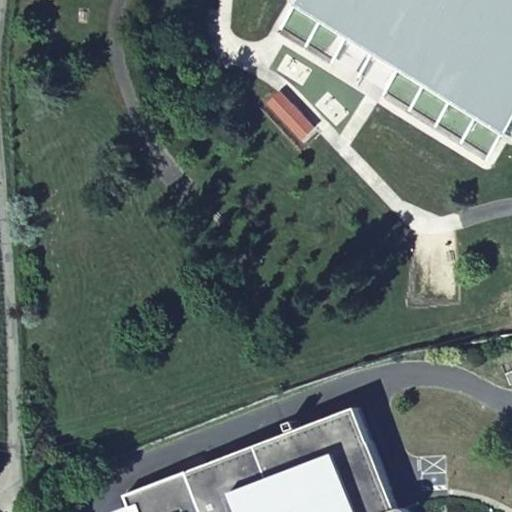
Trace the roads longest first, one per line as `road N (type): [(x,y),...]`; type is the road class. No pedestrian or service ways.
road 1 (unclassified): [(0,293),(12,435),(12,464),(0,486)]
road 2 (unknown): [(2,485),(144,460)]
